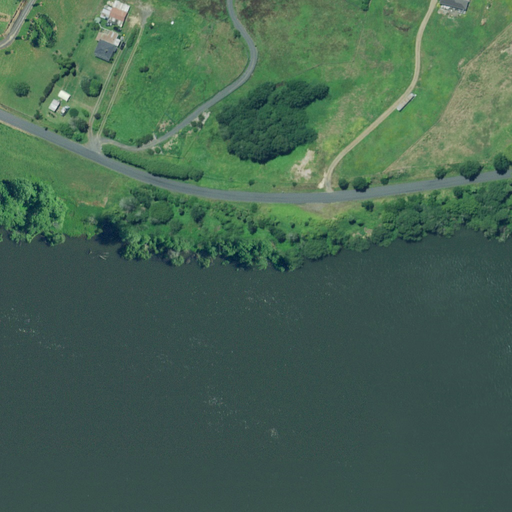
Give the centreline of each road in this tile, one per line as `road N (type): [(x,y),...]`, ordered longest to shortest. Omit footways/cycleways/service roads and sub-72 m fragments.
road 1 (unclassified): [(511,174),(303,198),(225,195),(154,179),(0,114)]
road 2 (track): [(328,196),(328,175),(342,152),(410,87),(433,0)]
